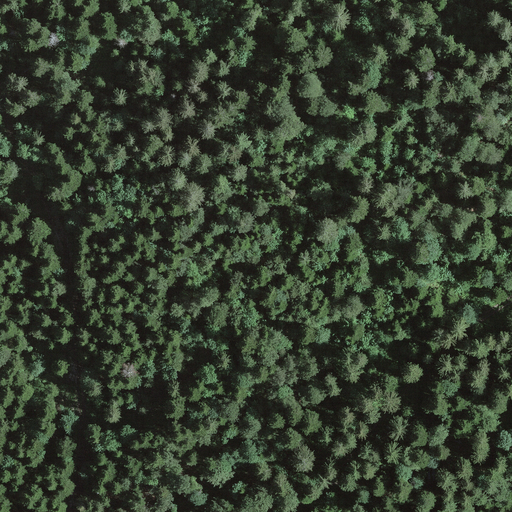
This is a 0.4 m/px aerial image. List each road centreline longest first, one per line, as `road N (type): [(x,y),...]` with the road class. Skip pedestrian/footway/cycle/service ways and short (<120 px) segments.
road 1 (track): [(0,99),(58,226),(78,454),(67,511)]
road 2 (track): [(309,511),(511,346)]
